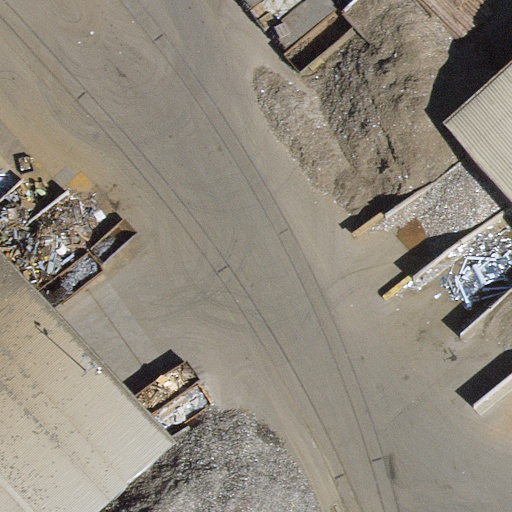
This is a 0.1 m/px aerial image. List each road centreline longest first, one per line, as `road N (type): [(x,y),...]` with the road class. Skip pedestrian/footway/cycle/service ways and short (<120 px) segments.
road 1 (unknown): [(242,204),(466,488),(511,509)]
road 2 (unknown): [(484,0),(242,204)]
road 3 (unknown): [(91,15),(242,204)]
